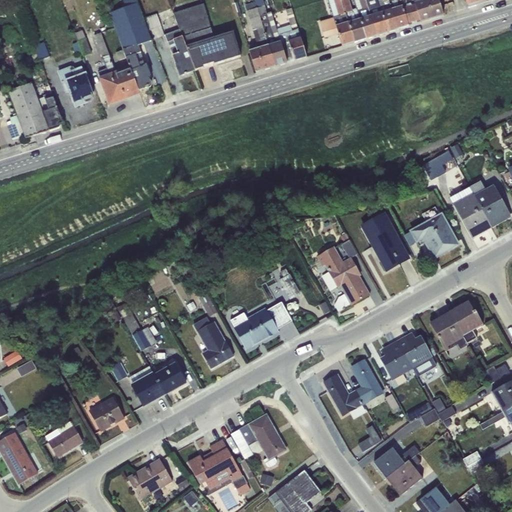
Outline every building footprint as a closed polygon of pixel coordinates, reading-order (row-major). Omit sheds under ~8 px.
[(281,42),(277,29),(269,4),(264,6),(262,0),(255,0),(257,8),(263,27),(269,46),(281,42)] [(337,27),(348,23),(341,0),(328,0),(333,17),(334,17),(337,27)] [(349,0),(341,0),(348,23),(349,23),(360,19),(357,9),(353,10),(349,0)] [(354,0),(357,9),(360,19),(371,16),(365,0),(354,0)] [(365,0),(371,16),(382,13),(377,0),(365,0)] [(377,0),(382,13),(391,10),(388,0),(377,0)] [(388,0),(391,10),(402,6),(399,0),(388,0)] [(415,3),(421,22),(443,15),(438,0),(424,0),(414,3),(415,3)] [(415,3),(402,7),(408,26),(421,22),(415,3)] [(127,8),(110,14),(123,50),(138,45),(151,40),(138,4),(127,8)] [(188,35),(192,44),(214,38),(204,4),(174,13),(180,29),(183,37),(188,35)] [(402,6),(391,10),(398,29),(408,26),(402,7),(402,6)] [(253,30),(259,49),(269,46),(263,27),(257,8),(247,11),(253,30)] [(281,42),(287,63),(295,61),(289,42),(301,38),(292,8),(286,10),(290,25),(277,29),(281,42)] [(391,10),(382,13),(388,32),(398,29),(391,10)] [(382,13),(371,16),(377,36),(388,32),(382,13)] [(157,14),(145,18),(149,30),(161,26),(157,14)] [(371,16),(360,19),(366,39),(377,36),(371,16)] [(339,34),(337,27),(334,17),(333,17),(320,22),(325,38),(339,34)] [(360,19),(349,23),(355,42),(366,39),(360,19)] [(348,23),(337,27),(339,34),(343,46),(355,42),(349,23),(348,23)] [(183,37),(180,29),(165,35),(173,56),(179,53),(173,40),(183,37)] [(83,30),(75,33),(77,42),(82,52),(84,57),(92,54),(86,39),(83,30)] [(192,44),(187,46),(196,70),(203,68),(203,66),(214,63),(215,64),(240,56),(233,32),(214,38),(192,44)] [(101,33),(94,36),(102,57),(107,69),(99,72),(101,78),(116,72),(101,33)] [(183,37),(187,46),(192,44),(188,35),(183,37)] [(183,37),(173,40),(179,53),(173,56),(172,56),(176,65),(175,65),(180,77),(196,71),(196,70),(187,46),(183,37)] [(301,38),(289,42),(295,61),(307,57),(301,38)] [(44,42),(34,46),(39,60),(50,57),(44,42)] [(82,52),(77,42),(72,44),(76,54),(82,52)] [(281,42),(269,46),(275,67),(287,63),(281,42)] [(138,45),(123,50),(126,58),(129,67),(131,69),(139,90),(147,87),(150,86),(151,84),(151,80),(150,76),(151,76),(146,65),(140,67),(136,55),(141,53),(138,45)] [(259,49),(250,52),(256,73),(275,67),(269,46),(259,49)] [(126,58),(123,50),(116,53),(119,60),(126,58)] [(66,93),(70,92),(66,82),(85,75),(82,66),(74,69),(73,67),(71,68),(71,67),(58,72),(66,93)] [(1,70),(8,92),(16,89),(8,67),(1,70)] [(140,95),(139,90),(131,69),(129,67),(116,72),(101,78),(100,78),(110,106),(140,95)] [(85,75),(66,82),(70,92),(75,107),(87,103),(91,101),(92,96),(94,96),(86,74),(85,75)] [(16,89),(8,92),(26,138),(49,131),(42,112),(38,100),(32,83),(16,89)] [(46,100),(54,98),(52,93),(43,96),(44,98),(38,100),(42,112),(49,110),(46,100)] [(49,110),(42,112),(49,131),(58,128),(59,128),(59,127),(60,127),(60,126),(60,125),(59,124),(63,123),(54,98),(46,100),(49,110)] [(457,144),(450,148),(456,159),(463,155),(457,144)] [(449,151),(423,165),(431,180),(446,172),(442,165),(453,159),(449,151)] [(500,174),(508,190),(511,188),(511,167),(509,169),(509,171),(500,174)] [(481,181),(470,187),(491,227),(510,217),(493,186),(485,190),(481,181)] [(470,187),(450,198),(472,238),(491,227),(470,187)] [(426,222),(439,215),(435,207),(422,215),(426,222)] [(383,214),(361,226),(387,271),(399,264),(397,260),(406,255),(403,248),(383,214)] [(426,222),(409,231),(416,245),(418,244),(419,246),(426,243),(434,259),(453,248),(451,244),(456,241),(441,214),(439,215),(426,222)] [(343,242),(316,257),(322,267),(325,266),(338,289),(341,287),(345,294),(339,298),(335,305),(339,312),(370,295),(360,277),(362,276),(351,258),(357,254),(346,234),(340,237),(343,242)] [(403,248),(406,255),(397,260),(399,264),(410,258),(403,248)] [(290,300),(301,294),(290,275),(289,275),(286,269),(280,272),(284,278),(279,281),(290,300)] [(126,292),(124,294),(126,298),(129,296),(129,297),(136,293),(132,287),(125,291),(126,292)] [(207,294),(199,299),(209,317),(217,313),(207,294)] [(278,330),(293,322),(281,302),(267,311),(278,330)] [(469,302),(449,313),(467,344),(477,338),(473,331),(483,325),(469,302)] [(127,305),(118,309),(142,352),(157,343),(154,337),(159,334),(154,326),(149,329),(148,328),(142,331),(127,305)] [(244,313),(230,321),(247,349),(248,351),(279,333),(279,332),(278,330),(267,311),(266,308),(247,319),(244,313)] [(449,313),(430,324),(446,352),(458,345),(461,350),(468,346),(467,344),(449,313)] [(207,317),(193,325),(208,350),(203,353),(211,369),(234,357),(214,322),(211,324),(207,317)] [(412,334),(397,343),(412,370),(432,358),(421,338),(415,341),(412,334)] [(386,357),(381,360),(393,381),(412,370),(397,343),(383,350),(386,357)] [(78,347),(69,352),(74,359),(82,355),(78,347)] [(18,351),(4,359),(9,367),(23,359),(18,351)] [(437,367),(432,358),(412,370),(417,378),(437,367)] [(362,387),(355,391),(364,405),(383,394),(364,361),(351,368),(362,387)] [(31,362),(18,369),(22,377),(36,369),(31,362)] [(120,362),(111,367),(119,382),(128,377),(120,362)] [(186,384),(175,363),(154,375),(166,395),(186,384)] [(495,370),(500,378),(509,373),(505,365),(495,370)] [(149,367),(129,378),(133,384),(132,385),(144,407),(166,395),(154,375),(149,367)] [(495,370),(493,367),(485,372),(491,383),(500,378),(495,370)] [(342,416),(364,405),(355,391),(349,394),(338,376),(324,384),(342,416)] [(511,406),(511,381),(491,393),(502,413),(511,406)] [(392,394),(385,398),(392,412),(399,408),(392,394)] [(89,411),(100,432),(124,418),(113,397),(89,411)] [(433,403),(439,414),(446,409),(440,398),(433,403)] [(62,400),(55,403),(60,412),(67,408),(65,403),(66,402),(64,399),(62,400)] [(420,417),(433,410),(429,403),(407,416),(410,422),(420,417)] [(439,414),(437,414),(440,420),(441,422),(443,421),(447,428),(453,425),(449,418),(456,414),(452,406),(446,409),(439,414)] [(509,424),(511,428),(511,406),(502,413),(480,425),(483,430),(505,418),(508,424),(509,424)] [(440,420),(437,414),(434,409),(433,410),(420,417),(426,428),(440,420)] [(286,450),(266,415),(250,425),(249,424),(249,425),(239,431),(239,430),(239,431),(252,453),(259,454),(263,452),(267,458),(263,461),(267,468),(271,469),(277,465),(278,462),(275,457),(286,450)] [(71,422),(45,437),(57,457),(83,442),(71,422)] [(24,424),(16,428),(20,434),(28,430),(24,424)] [(366,430),(370,437),(377,434),(372,426),(366,430)] [(1,435),(4,439),(14,433),(12,429),(1,435)] [(252,453),(239,431),(231,435),(245,460),(253,455),(252,453)] [(4,439),(0,441),(0,449),(19,485),(38,474),(14,433),(4,439)] [(377,434),(370,437),(375,445),(381,441),(377,434)] [(375,445),(370,437),(358,445),(363,452),(375,445)] [(200,456),(188,463),(200,486),(206,483),(210,490),(231,479),(241,495),(251,490),(247,484),(248,483),(243,476),(223,440),(210,447),(215,456),(204,462),(200,456)] [(400,457),(393,448),(374,463),(386,479),(416,456),(419,453),(414,446),(400,457)] [(463,460),(467,468),(482,459),(477,452),(463,460)] [(399,496),(400,497),(423,479),(414,468),(421,463),(416,456),(386,479),(387,480),(400,496),(399,496)] [(252,472),(244,459),(241,462),(248,474),(252,472)] [(482,459),(467,468),(472,476),(486,468),(482,459)] [(153,466),(129,480),(140,500),(173,481),(160,460),(152,464),(153,466)] [(153,466),(152,464),(127,478),(129,480),(153,466)] [(321,492),(305,471),(275,493),(289,511),(310,511),(312,511),(307,504),(321,492)] [(263,474),(261,483),(271,486),(274,477),(263,474)] [(185,476),(175,482),(180,490),(190,484),(185,476)] [(422,511),(441,511),(450,506),(436,488),(416,504),(422,511)] [(192,491),(183,498),(191,508),(200,500),(192,491)] [(492,491),(485,495),(489,502),(496,498),(492,491)] [(450,506),(441,511),(463,511),(455,501),(450,506)]
